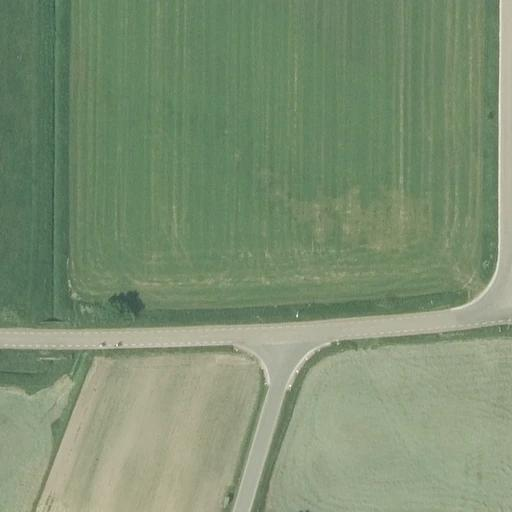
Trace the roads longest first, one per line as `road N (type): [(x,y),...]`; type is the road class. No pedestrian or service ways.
road 1 (unclassified): [(507,315),(508,0)]
road 2 (tertiary): [(279,336),(0,339)]
road 3 (tertiary): [(279,336),(507,315)]
road 4 (unclassified): [(242,511),(280,376),(279,336)]
